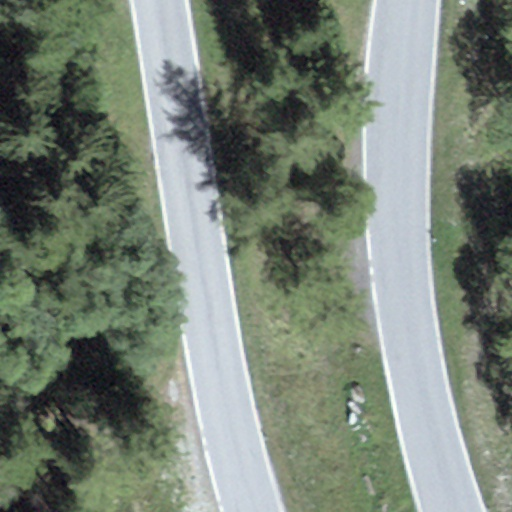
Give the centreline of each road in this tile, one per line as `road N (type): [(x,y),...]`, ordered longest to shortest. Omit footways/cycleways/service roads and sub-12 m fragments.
road 1 (tertiary): [(160,0),(217,358),(251,511)]
road 2 (tertiary): [(451,511),(401,304),(395,136),(408,0)]
